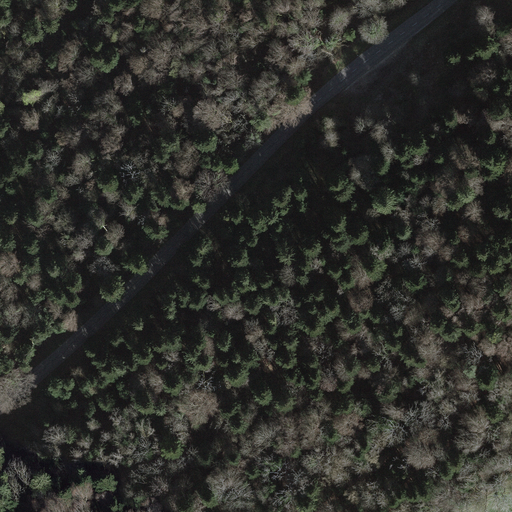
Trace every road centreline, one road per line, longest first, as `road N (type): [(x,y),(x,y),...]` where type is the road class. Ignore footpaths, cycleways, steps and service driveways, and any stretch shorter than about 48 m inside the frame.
road 1 (tertiary): [(0,406),(136,289),(275,144),(444,0)]
road 2 (track): [(180,443),(443,200),(511,151)]
road 3 (track): [(180,443),(257,413),(387,391),(511,329)]
road 4 (track): [(511,377),(294,511)]
road 5 (track): [(58,511),(180,443)]
